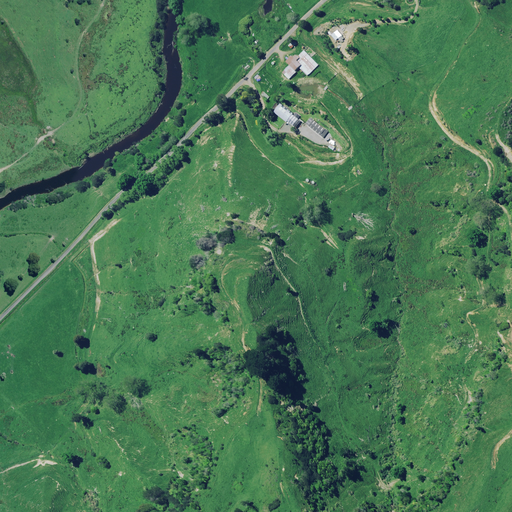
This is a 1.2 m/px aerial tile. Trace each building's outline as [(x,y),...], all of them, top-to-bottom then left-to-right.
[(342,35),(336,29),(330,35),(336,41),(342,35)] [(297,43),(294,40),(288,46),(291,49),(297,43)] [(317,65),(304,52),(297,58),(294,55),(292,57),(290,56),(285,61),(294,70),(298,66),(307,76),(317,65)] [(250,66),(247,62),(242,67),(245,71),(250,66)] [(269,97),(264,92),(261,95),(266,100),(269,97)] [(299,119),(280,104),(273,112),(292,127),(299,119)] [(327,132),(309,118),(304,125),(322,138),(327,132)]
